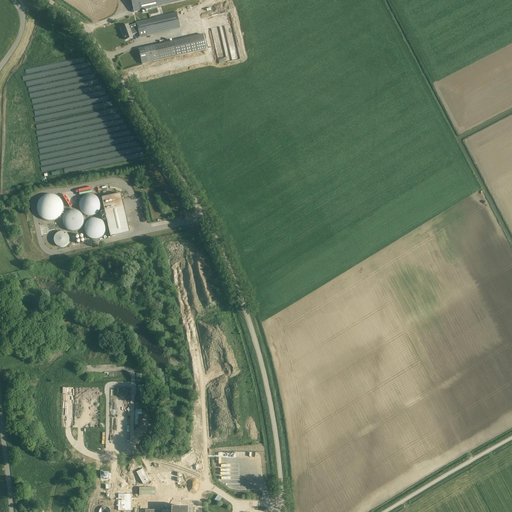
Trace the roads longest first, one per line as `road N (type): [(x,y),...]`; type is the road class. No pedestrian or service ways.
road 1 (unclassified): [(282,511),(269,399),(248,318),(215,239),(87,30),(47,0)]
road 2 (unclassified): [(388,511),(511,439)]
